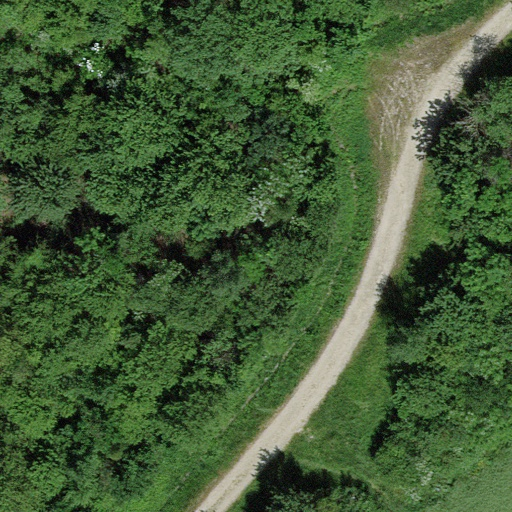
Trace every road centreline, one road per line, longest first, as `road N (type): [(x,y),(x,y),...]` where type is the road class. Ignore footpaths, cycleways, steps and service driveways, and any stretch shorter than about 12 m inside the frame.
road 1 (track): [(214,511),(323,393),(370,308),(401,221),(425,105)]
road 2 (track): [(425,105),(256,62),(0,40)]
road 3 (track): [(425,105),(511,20)]
